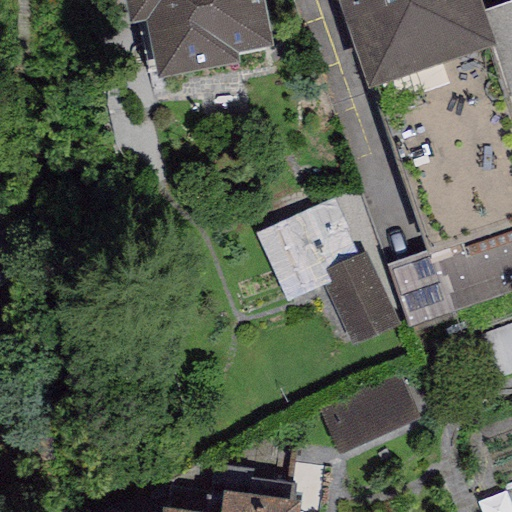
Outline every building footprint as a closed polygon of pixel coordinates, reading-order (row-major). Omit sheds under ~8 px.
[(263,0),(121,0),(140,92),(276,66),(263,0)] [(511,6),(481,17),(475,0),(334,0),(369,100),(490,57),(511,119),(511,6)] [(331,204),(257,237),(290,307),(321,291),(352,349),(400,332),(368,258),(354,261),(331,204)] [(399,375),(317,409),(339,460),(420,425),(399,375)] [(298,511),(298,510),(221,502),(219,511),(298,511)]
